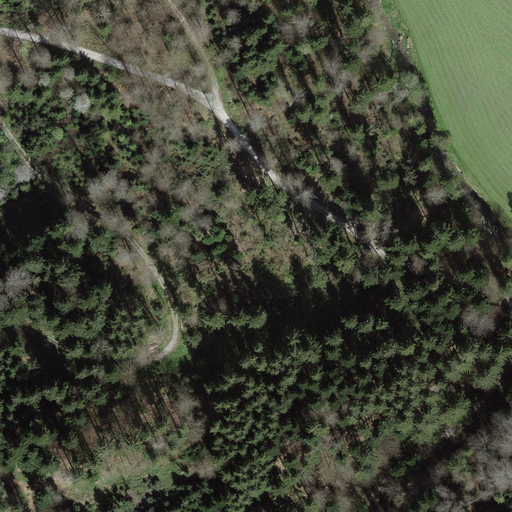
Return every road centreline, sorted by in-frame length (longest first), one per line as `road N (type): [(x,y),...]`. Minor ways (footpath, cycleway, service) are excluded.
road 1 (track): [(167,0),(206,65),(216,106),(266,172),(394,262),(493,294),(511,308)]
road 2 (track): [(0,127),(41,178),(121,230),(177,315),(175,345),(153,362),(113,363),(64,349),(0,315)]
road 3 (track): [(0,30),(77,49),(216,106)]
road 4 (track): [(364,511),(388,474),(431,449),(511,363)]
